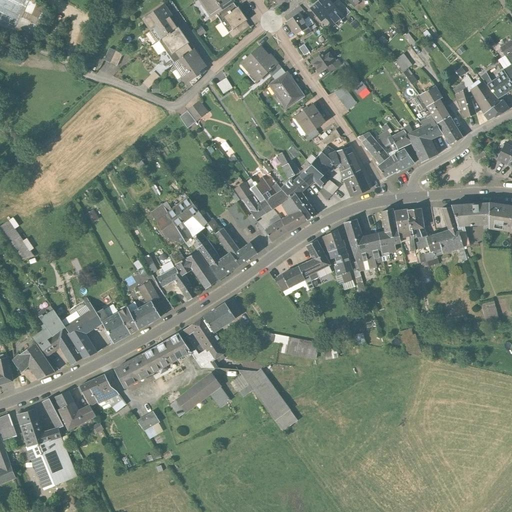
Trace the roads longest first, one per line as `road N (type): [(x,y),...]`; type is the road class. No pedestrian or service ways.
road 1 (residential): [(0,405),(143,340),(326,221),(385,200)]
road 2 (residential): [(271,21),(180,105),(71,65)]
road 3 (residential): [(271,21),(385,200)]
road 4 (residential): [(411,196),(420,170),(511,114)]
